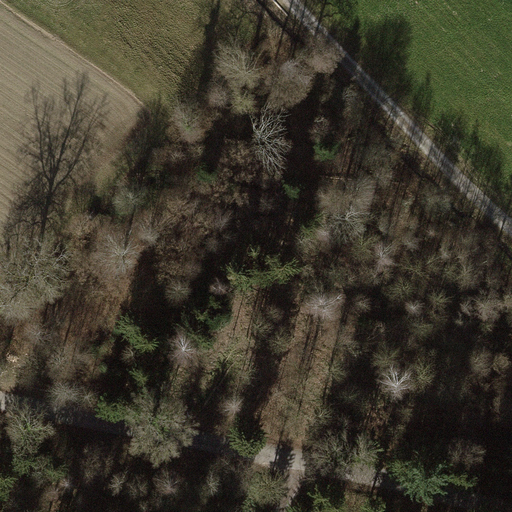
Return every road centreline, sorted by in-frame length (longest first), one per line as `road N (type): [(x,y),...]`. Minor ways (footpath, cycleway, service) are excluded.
road 1 (unclassified): [(478,511),(302,459),(0,399)]
road 2 (track): [(511,227),(284,0)]
